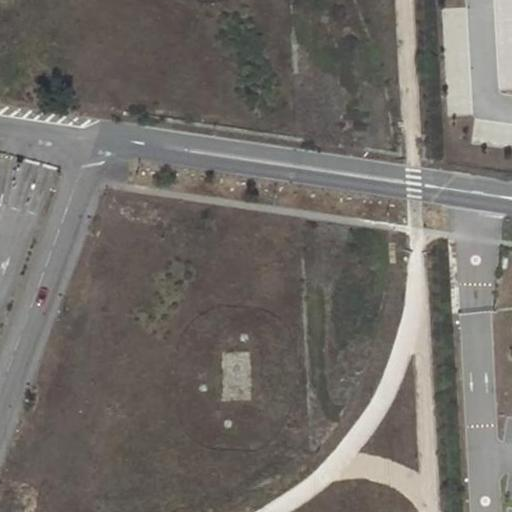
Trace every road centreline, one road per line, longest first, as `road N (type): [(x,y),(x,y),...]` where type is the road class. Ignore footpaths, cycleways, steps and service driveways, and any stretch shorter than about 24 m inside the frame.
road 1 (unclassified): [(93,138),(511,199)]
road 2 (residential): [(0,390),(93,138)]
